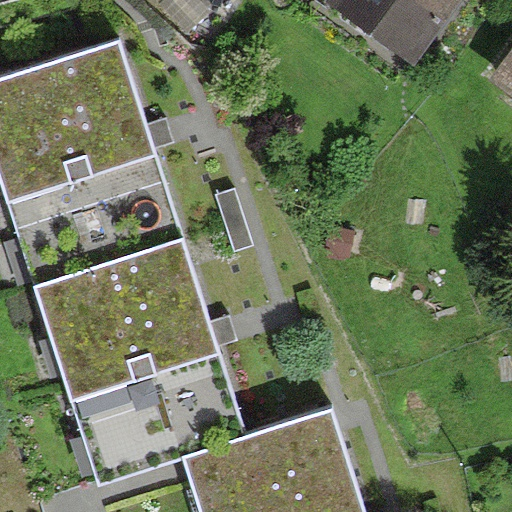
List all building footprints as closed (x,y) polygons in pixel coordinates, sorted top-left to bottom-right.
[(170,0),(185,18),(208,0),(170,0)] [(331,0),(326,8),(413,72),(466,0),(331,0)] [(119,52),(0,89),(0,190),(34,297),(184,250),(148,140),(119,52)] [(511,54),(488,88),(511,105),(511,54)] [(212,337),(184,250),(34,297),(100,494),(184,467),(247,447),(212,337)] [(362,511),(333,420),(247,447),(184,467),(197,511),(362,511)]
